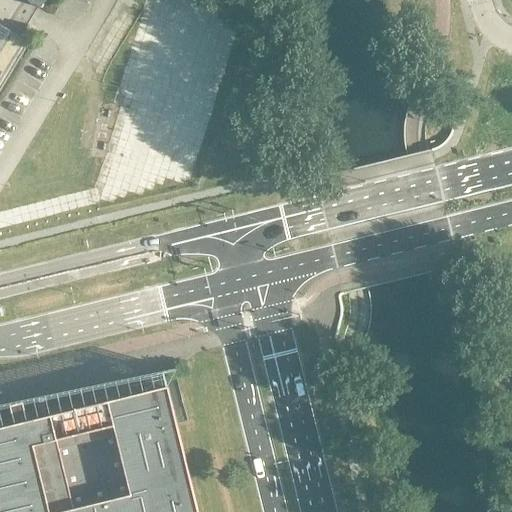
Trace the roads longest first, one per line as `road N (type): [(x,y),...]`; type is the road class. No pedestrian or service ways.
road 1 (secondary): [(511,165),(227,232)]
road 2 (secondary): [(227,232),(0,287)]
road 3 (secondary): [(0,341),(224,286)]
road 4 (secondary): [(224,286),(273,511)]
road 5 (secondary): [(292,267),(511,211)]
road 6 (secondary): [(316,511),(279,354)]
road 7 (residential): [(73,51),(0,174)]
